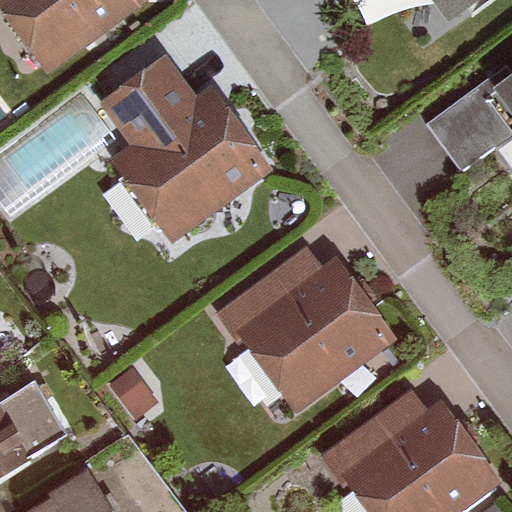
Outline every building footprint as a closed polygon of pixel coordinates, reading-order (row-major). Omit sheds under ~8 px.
[(0,0),(0,8),(50,77),(150,5),(146,0),(0,0)] [(331,0),(337,7),(346,0),(424,0),(449,33),(494,0),(331,0)] [(168,59),(102,108),(132,148),(112,162),(175,246),(273,174),(237,126),(212,91),(199,101),(168,59)] [(511,83),(511,85),(508,87),(500,76),(430,126),(462,172),(511,136),(511,130),(489,99),(496,94),(511,116),(511,83)] [(309,254),(219,318),(240,348),(245,344),(296,415),(397,344),(362,295),(339,263),(323,274),(309,254)] [(0,480),(66,443),(34,388),(0,407),(0,511),(2,511),(0,507),(0,480)] [(413,393),(321,459),(343,489),(350,485),(368,511),(465,511),(501,487),(465,438),(442,405),(429,414),(413,393)] [(58,510),(55,511),(107,511),(88,481),(53,503),(58,510)]
